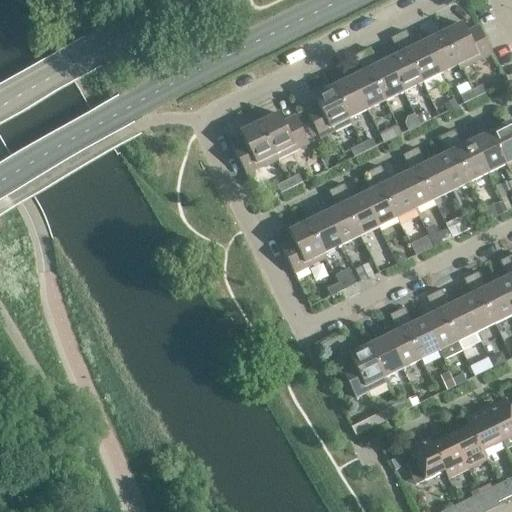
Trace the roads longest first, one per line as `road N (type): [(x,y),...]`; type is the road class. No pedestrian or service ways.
road 1 (residential): [(434,0),(198,114),(302,326),(511,225)]
road 2 (residential): [(75,65),(193,0)]
